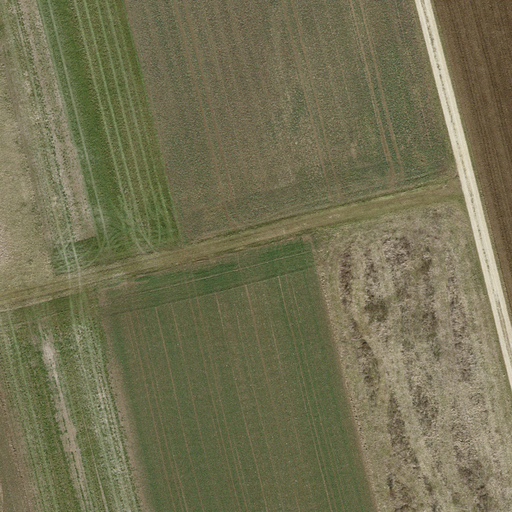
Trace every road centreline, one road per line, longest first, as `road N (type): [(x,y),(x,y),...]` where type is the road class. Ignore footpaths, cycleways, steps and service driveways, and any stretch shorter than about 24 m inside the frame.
road 1 (track): [(0,299),(470,184)]
road 2 (track): [(424,0),(511,354)]
